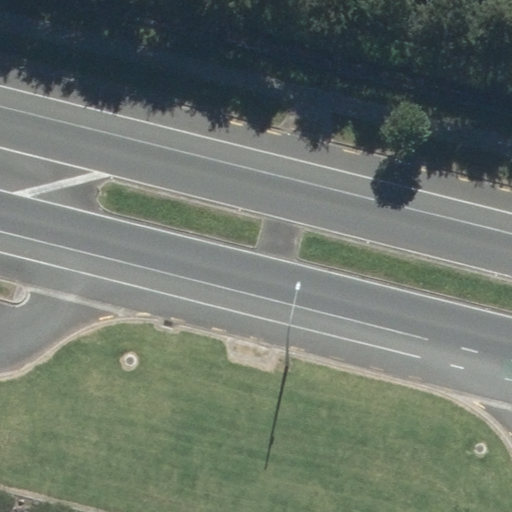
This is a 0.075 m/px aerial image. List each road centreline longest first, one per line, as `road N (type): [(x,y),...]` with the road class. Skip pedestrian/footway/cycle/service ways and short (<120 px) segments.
road 1 (secondary): [(0,113),(511,244)]
road 2 (secondary): [(511,332),(0,206)]
